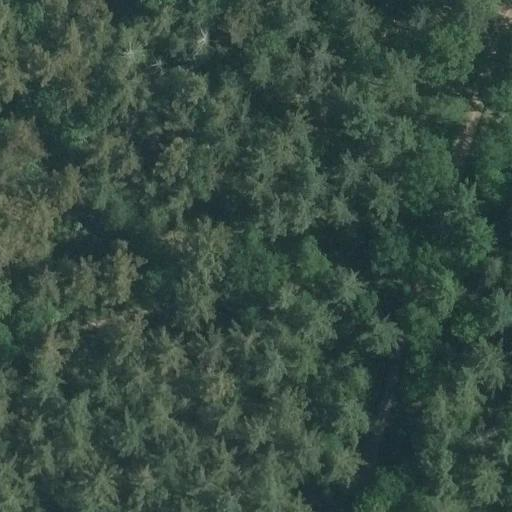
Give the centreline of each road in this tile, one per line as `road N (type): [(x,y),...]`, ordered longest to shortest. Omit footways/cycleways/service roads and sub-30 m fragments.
road 1 (track): [(423,273),(146,307),(47,335),(0,360)]
road 2 (track): [(509,0),(423,273)]
road 3 (track): [(423,273),(359,511)]
